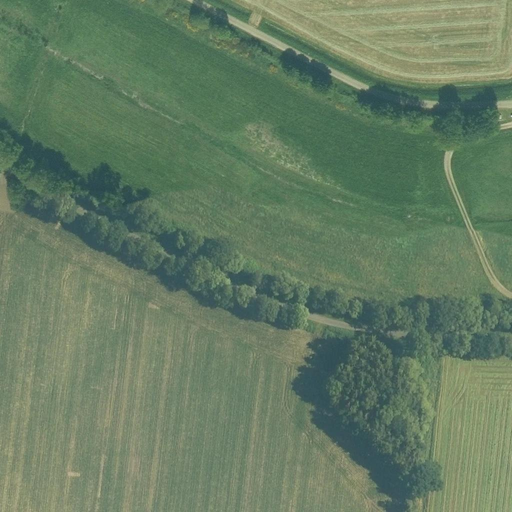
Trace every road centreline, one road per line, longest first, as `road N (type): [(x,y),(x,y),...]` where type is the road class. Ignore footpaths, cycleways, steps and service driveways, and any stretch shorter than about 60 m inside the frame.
road 1 (unclassified): [(511,341),(402,337),(280,308),(170,257),(0,158)]
road 2 (unclassified): [(511,105),(422,103),(369,89),(198,0)]
road 3 (track): [(511,294),(491,284),(446,170),(456,141),(511,123)]
